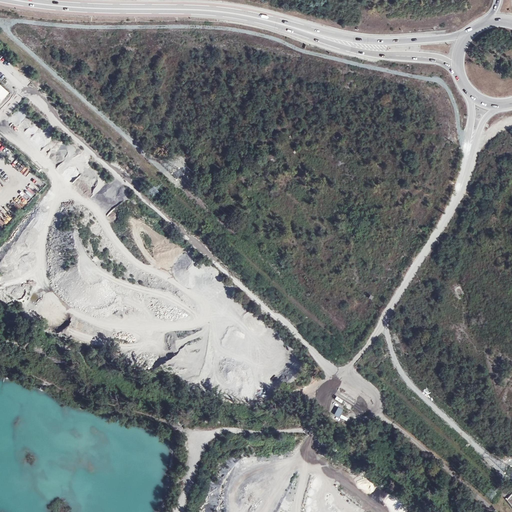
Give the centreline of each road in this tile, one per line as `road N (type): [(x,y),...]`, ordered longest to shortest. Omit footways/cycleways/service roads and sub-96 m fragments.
road 1 (track): [(0,65),(305,341),(338,381)]
road 2 (trunk): [(17,0),(219,11),(280,24)]
road 3 (track): [(338,381),(495,511)]
road 4 (trunk): [(280,24),(371,54),(437,58),(461,78)]
road 5 (trunk): [(471,33),(375,42),(280,24)]
